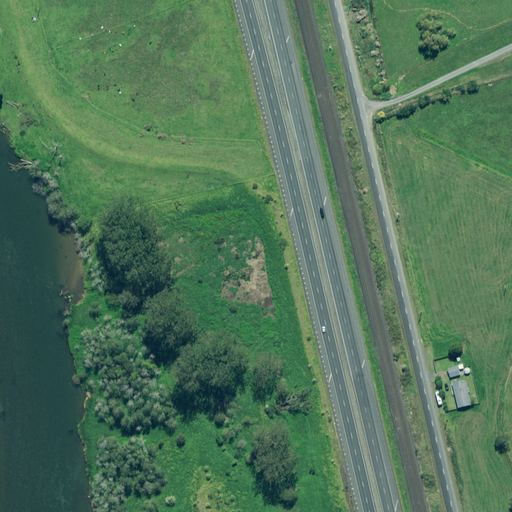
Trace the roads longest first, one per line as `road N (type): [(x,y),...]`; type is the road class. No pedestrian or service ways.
road 1 (motorway): [(367,511),(245,0)]
road 2 (motorway): [(270,0),(388,511)]
road 3 (unclassified): [(336,0),(453,511)]
